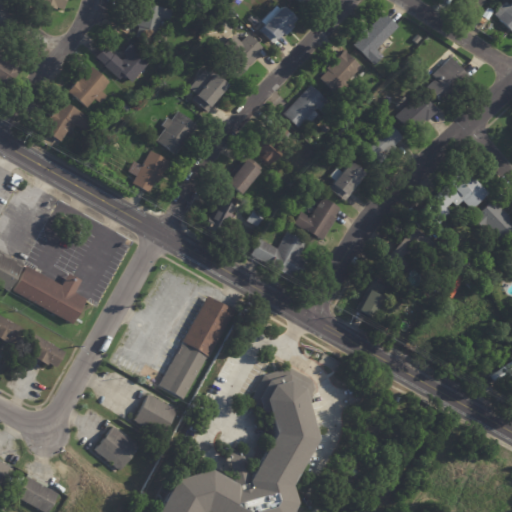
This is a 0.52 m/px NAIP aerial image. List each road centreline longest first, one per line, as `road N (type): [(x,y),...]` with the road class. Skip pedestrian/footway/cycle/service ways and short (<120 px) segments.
road 1 (tertiary): [(511,429),(0,141)]
road 2 (residential): [(348,0),(208,157),(43,433),(0,409)]
road 3 (tertiary): [(310,318),(383,200),(511,79)]
road 4 (residential): [(91,0),(80,29),(59,48),(0,141)]
road 5 (residential): [(511,68),(405,0)]
